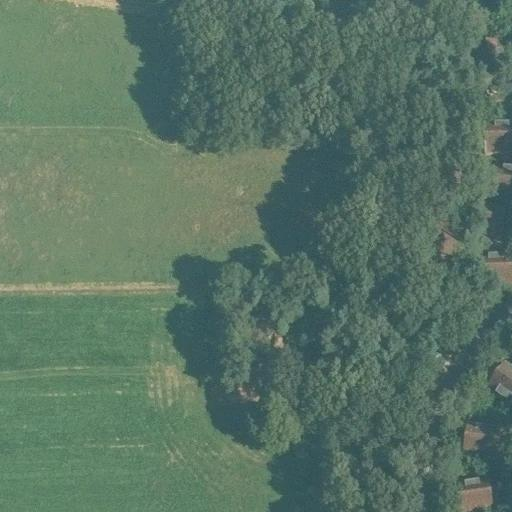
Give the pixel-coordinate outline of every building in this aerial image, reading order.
[(500,43),(471,53),(482,85),(511,75),(500,43)] [(511,125),(484,125),(485,157),(511,157),(511,125)] [(511,169),(493,168),(491,201),(511,201),(511,169)] [(506,208),(472,205),(468,237),(502,240),(506,208)] [(511,261),(511,257),(478,258),(479,290),(511,288),(511,261)] [(511,369),(505,364),(486,392),(511,410),(511,369)] [(500,431),(468,426),(463,458),(495,463),(500,431)] [(492,511),(494,511),(488,480),(454,486),(458,511),(492,511)]
